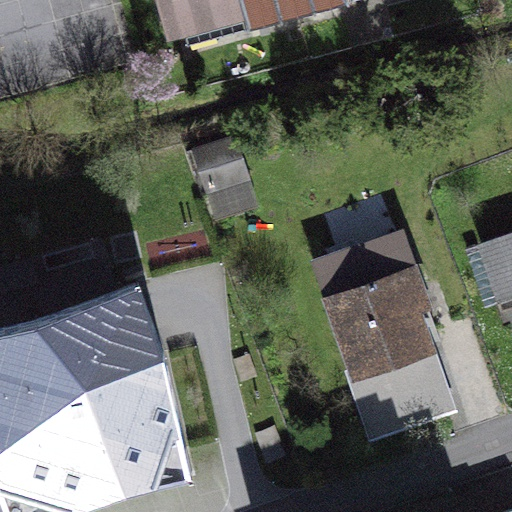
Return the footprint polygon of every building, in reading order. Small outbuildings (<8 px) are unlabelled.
[(164,0),(172,27),(242,8),(249,32),(351,4),(349,0),(164,0)] [(234,139),(197,152),(210,189),(247,176),(234,139)] [(321,262),(358,370),(426,347),(412,308),(427,303),(403,233),(392,237),(373,182),(319,201),(338,256),(321,262)] [(511,236),(484,246),(503,301),(511,298),(511,236)] [(36,321),(0,329),(0,485),(10,511),(62,511),(127,488),(193,474),(167,357),(139,284),(36,321)]
